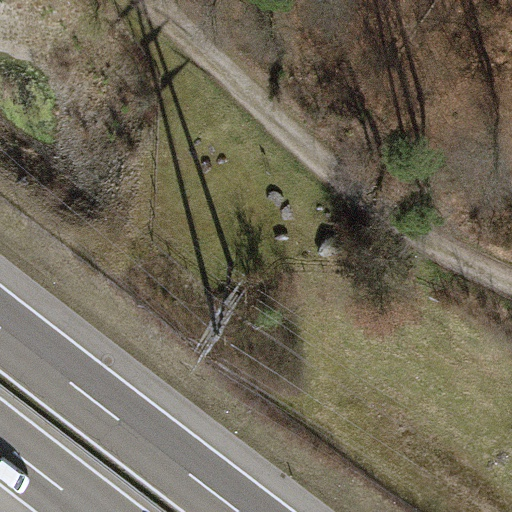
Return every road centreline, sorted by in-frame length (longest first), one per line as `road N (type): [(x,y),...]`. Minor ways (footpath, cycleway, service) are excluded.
road 1 (track): [(157,0),(280,123),(393,216),(511,275)]
road 2 (motorway): [(232,511),(0,326)]
